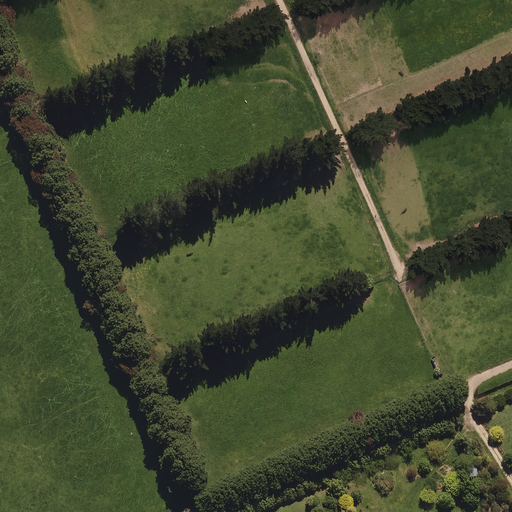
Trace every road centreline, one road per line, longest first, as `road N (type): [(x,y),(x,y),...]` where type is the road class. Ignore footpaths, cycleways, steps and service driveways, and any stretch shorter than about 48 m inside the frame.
road 1 (track): [(279,0),(404,282)]
road 2 (track): [(226,511),(470,404)]
